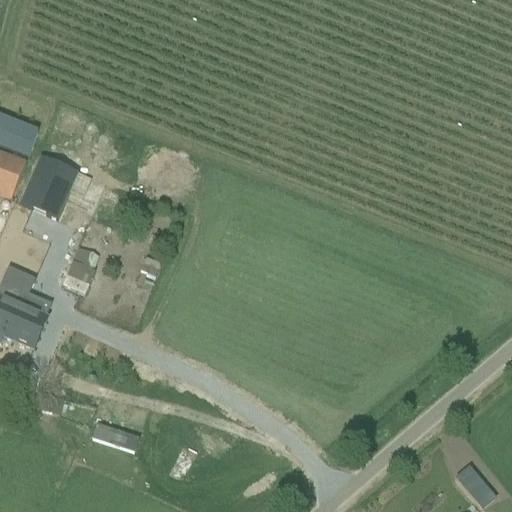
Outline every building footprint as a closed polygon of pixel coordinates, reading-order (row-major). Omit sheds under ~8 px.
[(0,149),(31,161),(42,133),(0,116),(0,149)] [(0,155),(0,200),(11,205),(26,166),(0,155)] [(40,161),(37,168),(20,208),(58,225),(78,178),(40,161)] [(101,233),(91,230),(87,238),(98,242),(101,233)] [(160,253),(164,244),(152,238),(148,247),(160,253)] [(98,261),(88,257),(83,271),(93,275),(98,261)] [(83,271),(72,266),(62,289),(84,299),(94,276),(93,275),(83,271)] [(31,289),(3,276),(0,284),(0,346),(30,359),(44,327),(12,314),(17,302),(24,305),(31,289)] [(71,342),(75,314),(57,311),(53,339),(71,342)] [(139,443),(96,429),(91,444),(134,458),(139,443)] [(470,476),(456,487),(476,511),(490,511),(496,507),(470,476)]
